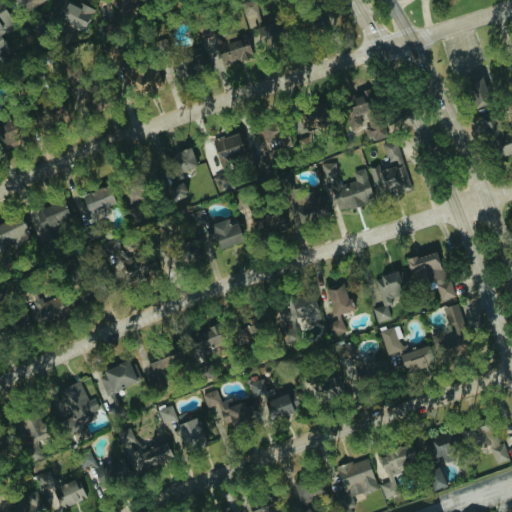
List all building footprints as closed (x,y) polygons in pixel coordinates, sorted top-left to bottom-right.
[(17,0),(22,10),(44,0),(17,0)] [(91,10),(70,0),(63,0),(55,18),(80,31),(91,10)] [(121,15),(137,0),(109,0),(108,2),(121,15)] [(242,0),(245,26),(259,24),(255,0),(242,0)] [(0,46),(4,44),(0,38),(0,31),(11,24),(0,5),(0,46)] [(329,8),(317,13),(323,28),(335,23),(329,8)] [(117,30),(120,17),(109,15),(106,28),(117,30)] [(258,43),(281,35),(276,21),(253,29),(258,43)] [(216,49),(226,63),(250,47),(240,33),(216,49)] [(183,76),(205,70),(200,52),(178,59),(183,76)] [(134,96),(161,83),(151,62),(124,74),(134,96)] [(476,107),(467,80),(482,75),(491,102),(476,107)] [(348,129),(363,124),(369,141),(383,137),(368,93),(339,103),(348,129)] [(328,125),(321,103),(297,111),(304,133),(328,125)] [(491,157),(511,151),(511,141),(509,128),(498,131),(493,113),(481,116),(491,157)] [(263,156),(291,146),(281,119),(253,129),(263,156)] [(11,124),(0,126),(0,145),(15,141),(11,124)] [(210,142),(220,167),(245,157),(235,132),(210,142)] [(381,144),(387,167),(375,171),(382,193),(408,186),(395,140),(381,144)] [(177,174),(196,166),(188,147),(169,155),(177,174)] [(334,162),(320,163),(320,178),(335,178),(334,162)] [(350,172),(353,181),(330,188),(337,211),(372,200),(363,168),(350,172)] [(171,198),(185,194),(181,182),(167,186),(171,198)] [(79,195),(87,214),(113,204),(105,185),(79,195)] [(330,212),(321,194),(315,197),(311,189),(290,199),(303,225),(330,212)] [(33,210),(39,228),(68,219),(62,200),(33,210)] [(129,223),(140,218),(134,205),(123,211),(129,223)] [(188,211),(190,226),(204,225),(202,209),(188,211)] [(280,211),(250,215),(252,234),(282,231),(280,211)] [(0,243),(7,241),(10,250),(29,241),(18,215),(0,222),(0,243)] [(228,225),(225,218),(207,225),(216,250),(242,240),(235,222),(228,225)] [(193,238),(177,245),(185,263),(201,256),(193,238)] [(406,258),(412,287),(442,280),(435,251),(406,258)] [(154,276),(152,254),(117,258),(119,279),(154,276)] [(375,322),(389,318),(385,302),(403,297),(401,288),(408,286),(403,269),(369,279),(376,305),(370,307),(375,322)] [(332,316),(350,310),(341,282),(323,288),(332,316)] [(437,302),(453,298),(449,282),(433,286),(437,302)] [(76,288),(77,310),(94,308),(92,287),(76,288)] [(73,310),(66,292),(41,301),(39,295),(29,299),(31,305),(23,308),(31,327),(73,310)] [(313,296),(284,301),(289,328),(318,322),(313,296)] [(462,325),(456,303),(442,307),(448,330),(430,336),(434,352),(460,345),(455,327),(462,325)] [(0,319),(0,339),(30,329),(23,311),(0,319)] [(273,333),(269,315),(235,322),(238,341),(273,333)] [(324,322),(330,336),(344,331),(338,316),(324,322)] [(433,364),(428,345),(407,351),(404,341),(400,342),(397,326),(378,330),(385,357),(354,365),(349,344),(336,347),(342,370),(355,367),(358,382),(433,364)] [(213,376),(206,351),(220,347),(214,328),(187,336),(200,380),(213,376)] [(94,373),(107,408),(118,403),(113,390),(133,382),(125,361),(94,373)] [(320,404),(342,384),(332,373),(318,385),(314,380),(305,388),(320,404)] [(246,383),(249,397),(262,395),(263,402),(259,403),(262,421),(290,416),(286,393),(273,396),(271,389),(263,390),(262,380),(246,383)] [(86,401),(77,381),(54,391),(57,398),(53,399),(73,443),(88,436),(82,422),(101,414),(93,397),(86,401)] [(249,405),(242,407),(240,402),(232,405),(229,398),(219,402),(215,389),(202,394),(216,435),(255,421),(249,405)] [(174,425),(185,453),(204,445),(193,417),(174,425)] [(22,441),(42,435),(37,418),(18,424),(22,441)] [(501,441),(486,446),(480,425),(466,429),(469,440),(475,438),(481,457),(490,455),(493,464),(507,460),(501,441)] [(115,433),(120,446),(133,440),(128,427),(115,433)] [(426,438),(434,460),(455,453),(448,431),(426,438)] [(171,461),(166,444),(135,452),(139,470),(171,461)] [(396,495),(391,476),(399,474),(397,465),(414,461),(410,445),(377,454),(384,483),(378,485),(382,498),(396,495)] [(79,468),(92,462),(87,450),(74,455),(79,468)] [(106,485),(128,474),(120,458),(98,469),(106,485)] [(335,468),(344,499),(375,489),(366,458),(335,468)] [(445,486),(437,468),(423,474),(431,492),(445,486)] [(51,485),(48,472),(34,475),(37,488),(51,485)] [(40,489),(49,510),(83,497),(76,478),(52,488),(51,485),(40,489)] [(320,481),(292,484),(295,508),(306,507),(305,497),(321,496),(320,481)] [(34,511),(42,509),(35,491),(24,496),(27,503),(7,511),(34,511)] [(274,511),(271,499),(245,506),(246,511),(274,511)]
